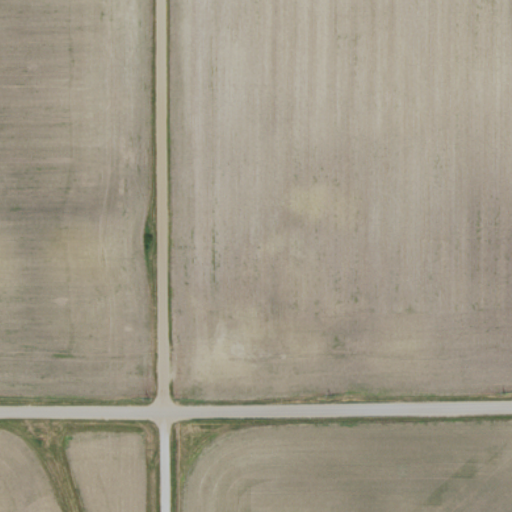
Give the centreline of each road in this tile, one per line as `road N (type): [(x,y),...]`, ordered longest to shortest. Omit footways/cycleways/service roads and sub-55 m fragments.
road 1 (residential): [(511,403),(0,410)]
road 2 (residential): [(167,511),(162,0)]
